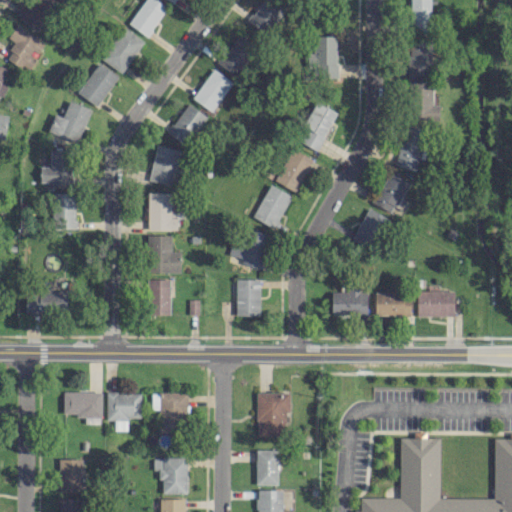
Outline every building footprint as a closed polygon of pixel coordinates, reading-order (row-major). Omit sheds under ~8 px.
[(39,31),(60,1),(58,0),(29,0),(18,18),(39,31)] [(166,7),(156,0),(143,0),(128,23),(146,35),(166,7)] [(263,34),(284,12),(271,0),(263,0),(246,18),(263,34)] [(429,0),(408,0),(410,30),(430,30),(429,0)] [(5,56),(26,70),(45,43),(16,23),(7,37),(15,42),(5,56)] [(120,73),(144,41),(123,26),(99,57),(120,73)] [(235,76),(256,47),(237,34),(216,62),(235,76)] [(335,35),(313,35),(313,52),(309,52),(310,78),(336,77),(335,35)] [(407,75),(430,76),(431,41),(408,40),(407,75)] [(76,92),(96,106),(117,75),(98,62),(76,92)] [(231,79),(210,68),(192,99),(212,111),(231,79)] [(439,104),(431,104),(431,82),(408,82),(408,118),(439,118),(439,104)] [(47,131),(76,142),(90,108),(68,100),(62,116),(54,113),(47,131)] [(294,139),(316,150),(336,112),(315,100),(294,139)] [(187,145),(205,115),(185,102),(167,133),(187,145)] [(395,165),(416,170),(426,128),(405,123),(395,165)] [(181,150),(155,144),(148,179),(173,185),(181,150)] [(294,191),(312,159),(291,147),(273,179),(294,191)] [(40,166),(39,184),(70,185),(71,149),(49,149),(49,166),(40,166)] [(408,180),(387,170),(372,203),(392,212),(408,180)] [(251,216),(273,227),(290,195),(269,183),(251,216)] [(147,229),(173,230),(174,192),(147,191),(147,229)] [(74,193),(52,193),(52,228),(74,228),(74,193)] [(349,239),(369,251),(389,219),(368,206),(349,239)] [(228,254),(242,257),(241,264),(260,267),(266,233),(242,228),(240,239),(231,237),(228,254)] [(180,272),(179,251),(170,251),(170,234),(146,234),(147,272),(180,272)] [(169,278),(147,278),(146,313),(168,314),(169,278)] [(259,314),(258,278),(234,278),(235,315),(259,314)] [(25,289),(24,311),(66,312),(66,290),(25,289)] [(330,290),(331,314),(366,313),(366,289),(330,290)] [(453,290),(416,290),(416,315),(453,315),(453,290)] [(373,313),(408,314),(409,292),(374,291),(373,313)] [(62,414),(84,414),(84,423),(100,423),(101,391),(62,390),(62,414)] [(140,417),(140,392),(106,391),(105,419),(114,419),(114,429),(126,429),(126,417),(140,417)] [(150,408),(158,409),(157,431),(185,431),(186,392),(151,391),(150,408)] [(283,436),(284,411),(289,411),(289,392),(256,391),(255,435),(283,436)] [(511,511),(511,433),(493,439),(492,498),(438,497),(439,437),(425,437),(425,430),(399,438),(398,497),(359,496),(359,510),(352,510),(352,511),(511,511)] [(254,483),(276,484),(277,449),(255,449),(254,483)] [(161,493),(186,492),(185,457),(152,457),(152,469),(157,469),(157,478),(161,478),(161,493)] [(81,458),(57,458),(58,491),(81,491),(81,458)] [(255,511),(281,511),(281,489),(256,489),(255,511)] [(81,511),(81,497),(57,498),(56,511),(81,511)] [(182,511),(183,498),(159,498),(158,511),(182,511)]
